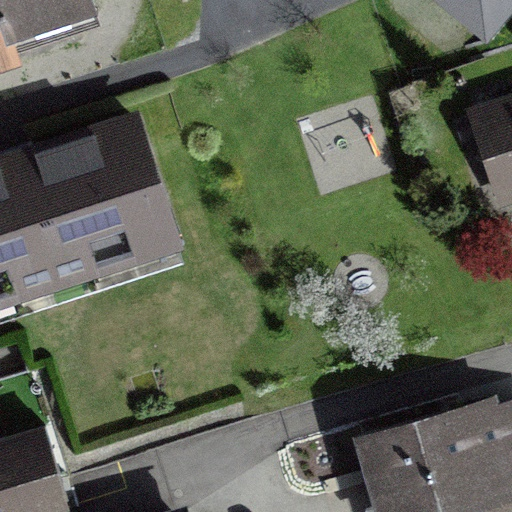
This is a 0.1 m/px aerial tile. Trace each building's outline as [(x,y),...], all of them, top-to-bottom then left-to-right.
[(96,10),(92,0),(0,0),(0,57),(12,53),(7,39),(96,10)] [(511,2),(511,0),(442,0),(485,35),(511,2)] [(511,100),(484,110),(511,192),(511,100)] [(136,120),(0,163),(0,294),(174,238),(136,120)] [(362,439),(382,511),(435,511),(511,490),(511,406),(493,412),(491,402),(362,439)] [(0,511),(13,511),(63,497),(43,428),(0,441),(0,511)]
